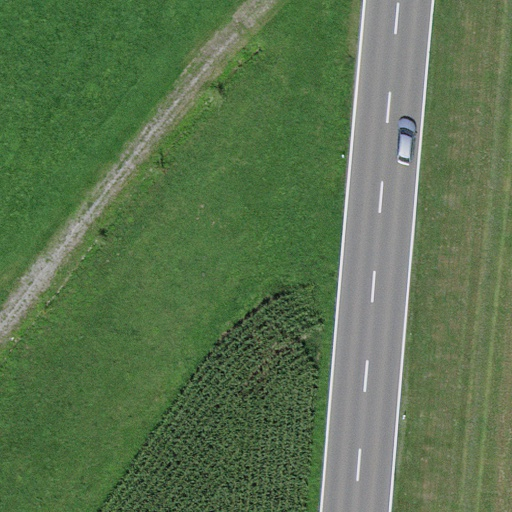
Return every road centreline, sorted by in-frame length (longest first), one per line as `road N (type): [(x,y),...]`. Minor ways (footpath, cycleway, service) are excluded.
road 1 (secondary): [(356,511),(402,0)]
road 2 (track): [(281,0),(0,335)]
